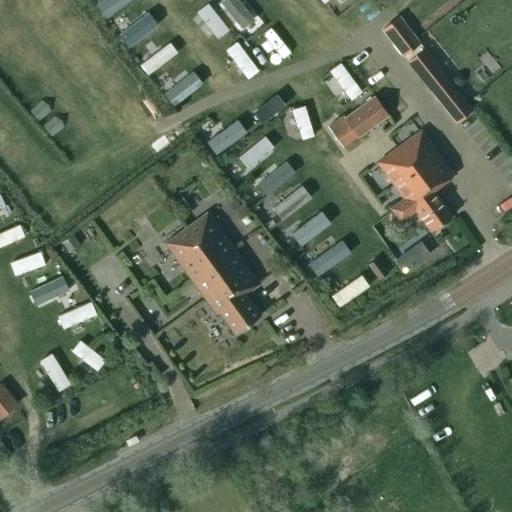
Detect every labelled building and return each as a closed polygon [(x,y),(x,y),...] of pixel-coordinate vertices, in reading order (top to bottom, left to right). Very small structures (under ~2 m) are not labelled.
[(107,20),(133,0),(107,0),(97,8),(107,20)] [(242,31),(254,22),(237,0),(227,0),(221,4),(242,31)] [(218,41),(229,32),(208,6),(197,14),(218,41)] [(158,27),(149,15),(119,37),(128,49),(158,27)] [(430,60),(419,47),(398,19),(382,32),(407,64),(456,123),(471,112),(430,60)] [(283,59),(290,53),(271,30),(265,36),(283,59)] [(248,80),(259,72),(238,44),(227,52),(248,80)] [(178,55),(170,45),(141,67),(148,77),(178,55)] [(362,94),(341,66),(330,73),(352,102),(362,94)] [(203,86),(193,73),(165,95),(175,108),(203,86)] [(264,126),(286,108),(277,97),(255,115),(264,126)] [(328,129),(342,148),(386,117),(374,100),(345,121),(343,118),(328,129)] [(314,138),(304,108),(292,112),(301,142),(314,138)] [(217,157),(247,135),(238,123),(208,144),(217,157)] [(421,132),(419,133),(377,165),(403,201),(390,210),(400,224),(415,213),(430,234),(452,218),(433,193),(454,178),(421,132)] [(250,171),(275,150),(265,139),(240,160),(250,171)] [(267,198),(296,175),(287,163),(257,186),(267,198)] [(283,223),(312,201),(303,189),(274,211),(283,223)] [(258,285),(208,213),(165,244),(216,316),(219,314),(234,335),(260,317),(244,295),(258,285)] [(301,248),(331,226),(322,214),(292,236),(301,248)] [(0,248),(24,239),(20,228),(0,235),(0,248)] [(72,235),(61,242),(68,252),(79,244),(72,235)] [(318,279),(352,256),(343,243),(310,266),(318,279)] [(421,243),(412,249),(421,260),(429,254),(421,243)] [(45,267),(40,255),(11,265),(15,278),(45,267)] [(340,309),(370,289),(362,278),(332,298),(340,309)] [(69,293),(62,279),(30,294),(36,308),(69,293)] [(96,317),(91,305),(59,318),(64,331),(96,317)] [(97,372),(105,362),(79,343),(72,353),(97,372)] [(70,386),(52,356),(40,364),(59,394),(70,386)] [(0,391),(0,422),(20,408),(5,388),(0,391)]
